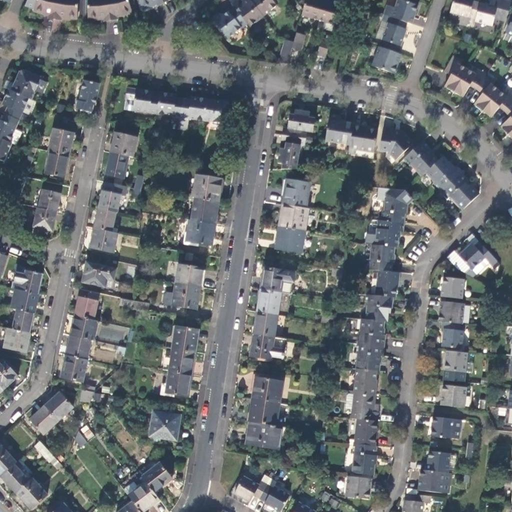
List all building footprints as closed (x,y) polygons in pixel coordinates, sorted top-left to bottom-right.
[(55,19),(58,0),(28,0),(26,6),(34,9),(34,10),(45,14),(46,11),(49,12),(48,18),(55,19)] [(58,0),(55,19),(62,21),(63,15),(66,15),(66,17),(77,18),(77,0),(58,0)] [(111,21),(107,0),(88,0),(88,18),(100,19),(100,16),(103,16),(104,22),(111,21)] [(107,0),(111,21),(118,19),(117,14),(120,13),(121,15),(132,12),(128,0),(107,0)] [(158,6),(164,3),(162,0),(139,0),(142,8),(153,5),(152,3),(155,1),(158,6)] [(250,26),(264,16),(252,0),(243,0),(242,1),(242,6),(238,10),(248,23),(250,26)] [(252,0),(264,16),(278,5),(275,2),(278,0),(252,0)] [(319,20),(324,0),(306,0),(304,9),(303,15),(319,20)] [(335,24),(342,3),(334,0),(333,0),(324,0),(319,20),(335,24)] [(384,14),(393,17),(408,22),(412,24),(418,6),(401,0),(398,0),(396,8),(388,5),(384,14)] [(474,1),(474,0),(453,0),(448,20),(467,25),(470,16),(474,1)] [(497,8),(474,1),(470,16),(476,18),(475,21),(492,26),(497,8)] [(248,23),(238,10),(235,6),(225,14),(219,13),(213,18),(229,38),(248,23)] [(408,22),(393,17),(390,24),(389,23),(380,47),(398,53),(407,29),(405,29),(408,22)] [(294,42),(293,48),(301,50),(306,35),(297,33),(294,42)] [(282,55),(290,57),(293,48),(294,42),(286,39),(282,55)] [(318,54),(326,56),(330,41),(322,39),(318,54)] [(380,47),(380,46),(373,65),(395,73),(402,54),(398,53),(380,47)] [(454,56),(447,68),(453,72),(451,75),(445,87),(455,92),(468,69),(461,66),(463,61),(454,56)] [(474,73),(468,69),(455,92),(464,97),(470,86),(472,83),(479,87),(487,74),(476,69),(474,73)] [(25,70),(20,72),(15,84),(18,85),(15,92),(30,98),(32,99),(36,90),(43,93),(48,82),(41,79),(41,77),(25,70)] [(496,82),(487,74),(479,87),(485,92),(483,94),(474,104),(483,111),(499,91),(493,86),(496,82)] [(80,117),(83,118),(84,110),(93,112),(95,105),(97,105),(101,84),(85,81),(80,100),(78,100),(76,110),(81,110),(80,117)] [(157,114),(160,95),(152,94),(153,91),(127,87),(126,97),(127,98),(135,99),(133,110),(157,114)] [(15,92),(10,89),(3,104),(9,107),(6,114),(20,120),(30,98),(15,92)] [(505,96),(499,91),(483,111),(491,118),(500,107),(502,105),(508,110),(511,104),(511,94),(508,92),(505,96)] [(160,92),(160,95),(157,114),(173,116),(171,128),(179,129),(183,99),(176,98),(176,95),(160,92)] [(183,99),(179,129),(187,130),(189,118),(205,121),(207,102),(208,99),(191,97),(191,100),(183,99)] [(127,98),(125,109),(133,110),(135,99),(127,98)] [(207,102),(205,121),(228,124),(231,105),(228,102),(215,100),(215,103),(207,102)] [(511,104),(508,110),(511,113),(511,115),(510,117),(501,126),(509,134),(511,131),(511,104)] [(283,127),(282,134),(306,138),(307,131),(313,132),(316,117),(309,116),(310,111),(296,109),(295,114),(291,113),(288,128),(283,127)] [(83,118),(86,118),(91,119),(93,112),(84,110),(83,118)] [(20,120),(6,114),(2,121),(0,119),(0,137),(10,142),(16,128),(20,120)] [(339,116),(330,114),(326,140),(350,144),(353,124),(354,123),(338,120),(339,116)] [(353,124),(350,144),(349,152),(355,153),(356,150),(375,153),(378,131),(360,128),(360,125),(353,124)] [(23,131),(16,128),(10,142),(12,143),(17,145),(23,131)] [(390,153),(395,159),(412,144),(400,131),(382,128),(380,149),(389,151),(388,153),(390,153)] [(51,151),(70,156),(75,134),(54,130),(49,151),(51,151)] [(116,134),(112,153),(129,157),(134,158),(138,138),(116,134)] [(306,138),(282,134),(281,142),(286,143),(285,149),(281,148),(278,162),(283,163),(282,169),(297,168),(300,146),(305,147),(305,145),(306,138)] [(12,143),(10,142),(0,137),(0,163),(3,165),(12,143)] [(429,149),(422,142),(405,158),(411,165),(412,165),(423,176),(426,172),(438,161),(428,150),(429,149)] [(65,178),(70,156),(51,151),(46,173),(65,178)] [(129,157),(112,153),(107,174),(124,178),(129,157)] [(443,157),(438,161),(426,172),(434,181),(433,182),(442,191),(461,174),(462,173),(456,167),(454,168),(443,157)] [(461,174),(442,191),(448,197),(450,195),(463,209),(480,194),(461,174)] [(197,175),(194,197),(196,197),(219,201),(222,178),(197,175)] [(141,190),(144,180),(138,179),(136,188),(141,190)] [(287,180),(283,204),(306,208),(310,183),(287,180)] [(106,182),(99,209),(116,213),(118,213),(122,196),(126,197),(128,187),(106,182)] [(39,208),(57,212),(61,194),(43,189),(39,208)] [(406,191),(393,189),(388,194),(386,210),(384,210),(383,220),(404,223),(406,204),(412,198),(406,191)] [(215,223),(219,201),(196,197),(192,219),(215,223)] [(306,208),(283,204),(279,226),(305,230),(309,208),(306,208)] [(39,208),(38,207),(33,227),(52,231),(57,212),(39,208)] [(116,213),(99,209),(95,229),(112,233),(116,213)] [(215,223),(192,219),(190,219),(187,241),(211,245),(215,223)] [(404,223),(383,220),(380,220),(377,245),(394,247),(398,247),(400,232),(403,232),(404,223)] [(305,230),(279,226),(276,249),(301,252),(305,230)] [(119,234),(112,233),(95,229),(91,248),(114,254),(119,234)] [(472,234),(467,239),(472,244),(476,248),(480,243),(472,234)] [(493,267),(498,262),(480,243),(476,248),(472,244),(459,256),(471,270),(472,270),(485,258),(486,259),(490,263),(493,267)] [(394,247),(377,245),(374,245),(372,260),(369,259),(367,269),(380,271),(390,272),(394,247)] [(0,282),(8,257),(0,254),(0,282)] [(485,258),(472,270),(476,274),(490,263),(486,259),(485,258)] [(15,271),(17,271),(20,272),(21,270),(24,271),(26,268),(17,261),(15,271)] [(107,279),(114,281),(117,270),(87,263),(83,282),(105,287),(107,279)] [(175,283),(200,287),(203,268),(178,264),(175,283)] [(265,268),(262,290),(282,293),(292,294),(295,272),(280,270),(265,268)] [(16,289),(39,294),(43,275),(24,271),(21,270),(20,272),(17,271),(15,279),(13,279),(11,288),(16,289)] [(400,273),(390,272),(380,271),(379,279),(375,278),(373,295),(392,297),(395,297),(397,281),(399,282),(400,273)] [(441,297),(462,299),(464,279),(443,277),(441,297)] [(112,289),(114,281),(107,279),(105,287),(112,289)] [(197,309),(200,287),(175,283),(174,293),(167,292),(164,294),(163,301),(164,304),(172,305),(197,309)] [(16,289),(11,309),(17,310),(35,314),(39,294),(16,289)] [(78,296),(99,299),(100,293),(79,290),(78,296)] [(282,293),(262,290),(258,312),(279,315),(282,293)] [(368,320),(370,320),(384,321),(389,322),(390,312),(386,312),(386,309),(391,309),(392,297),(373,295),(367,294),(366,306),(369,306),(367,320),(368,320)] [(80,297),(75,316),(94,320),(98,301),(80,297)] [(133,308),(134,302),(123,299),(121,306),(133,308)] [(458,324),(462,324),(463,304),(440,301),(438,322),(442,322),(458,324)] [(133,310),(147,312),(149,303),(134,302),(133,308),(133,310)] [(31,333),(35,314),(17,310),(13,329),(31,333)] [(279,315),(258,312),(255,334),(275,337),(279,315)] [(336,323),(337,316),(322,314),(321,321),(336,323)] [(94,341),(98,321),(94,320),(75,316),(71,335),(92,340),(94,341)] [(384,321),(370,320),(368,320),(367,320),(363,319),(361,335),(363,335),(362,344),(381,346),(384,346),(385,336),(382,336),(384,321)] [(457,330),(458,324),(442,322),(441,329),(444,329),(442,347),(461,348),(463,331),(457,330)] [(173,348),(195,351),(199,329),(177,326),(173,348)] [(31,333),(13,329),(9,328),(4,348),(26,353),(31,333)] [(275,337),(255,334),(251,356),(269,359),(269,360),(272,359),(273,356),(285,358),(288,339),(275,337)] [(92,340),(71,335),(67,355),(87,360),(92,340)] [(381,346),(362,344),(361,354),(364,354),(362,369),(377,370),(378,371),(380,356),(381,346)] [(124,356),(126,348),(119,347),(117,354),(124,356)] [(170,371),(192,374),(195,351),(173,348),(170,371)] [(466,362),(467,353),(446,351),(444,370),(465,372),(466,362)] [(87,360),(67,355),(62,377),(83,382),(88,360),(87,360)] [(3,360),(0,362),(0,386),(3,390),(18,377),(3,360)] [(473,363),(466,362),(465,372),(472,373),(473,363)] [(316,368),(315,376),(325,377),(326,370),(316,368)] [(377,370),(362,369),(359,369),(357,390),(356,394),(376,396),(377,387),(376,387),(375,386),(377,370)] [(188,396),(192,374),(170,371),(166,392),(188,396)] [(256,377),(253,399),(280,403),(283,381),(256,377)] [(441,405),(464,408),(466,387),(443,385),(441,405)] [(90,403),(94,392),(86,391),(82,390),(80,401),(90,403)] [(45,407),(58,421),(73,408),(60,393),(54,398),(50,402),(45,407)] [(355,393),(351,393),(349,395),(347,409),(354,410),(355,393)] [(375,403),(376,396),(356,394),(355,393),(354,410),(353,418),(359,419),(378,421),(379,412),(374,412),(375,403)] [(280,403),(253,399),(250,421),(277,425),(280,403)] [(44,435),(58,421),(45,407),(30,420),(44,435)] [(150,435),(176,439),(180,415),(154,411),(150,435)] [(459,439),(461,420),(433,417),(431,436),(451,438),(459,439)] [(375,446),(378,421),(359,419),(356,440),(356,444),(375,446)] [(277,425),(250,421),(246,443),(279,448),(282,426),(277,425)] [(88,425),(80,429),(86,440),(94,436),(88,425)] [(88,443),(78,431),(75,439),(82,447),(88,443)] [(55,458),(40,442),(34,446),(49,463),(55,458)] [(377,446),(375,446),(356,444),(354,443),(353,453),(355,454),(353,472),(373,474),(375,458),(375,455),(377,446)] [(0,447),(0,475),(1,476),(14,465),(17,463),(1,446),(0,447)] [(427,470),(448,472),(449,455),(450,453),(429,451),(427,470)] [(452,473),(455,473),(457,456),(449,455),(448,472),(452,473)] [(160,464),(142,477),(146,482),(154,493),(172,479),(160,464)] [(14,465),(1,476),(16,493),(29,481),(14,465)] [(427,470),(420,469),(418,490),(450,493),(452,473),(448,472),(427,470)] [(260,498),(268,484),(262,481),(260,485),(244,476),(234,493),(250,502),(254,495),(260,498)] [(265,476),(262,481),(268,484),(271,479),(265,476)] [(346,496),(369,499),(371,478),(348,476),(346,496)] [(29,481),(16,493),(32,510),(48,495),(33,478),(29,481)] [(276,482),(271,479),(268,484),(273,488),(274,486),(276,482)] [(141,511),(143,511),(160,500),(154,493),(146,482),(128,495),(133,501),(141,511)] [(273,488),(268,484),(260,498),(266,501),(265,503),(269,505),(279,511),(281,511),(290,495),(274,486),(273,488)] [(402,511),(421,511),(423,502),(430,502),(431,496),(415,494),(414,501),(405,500),(402,511)] [(141,511),(133,501),(119,511),(141,511)] [(293,511),(316,511),(317,511),(299,502),(293,511)]
